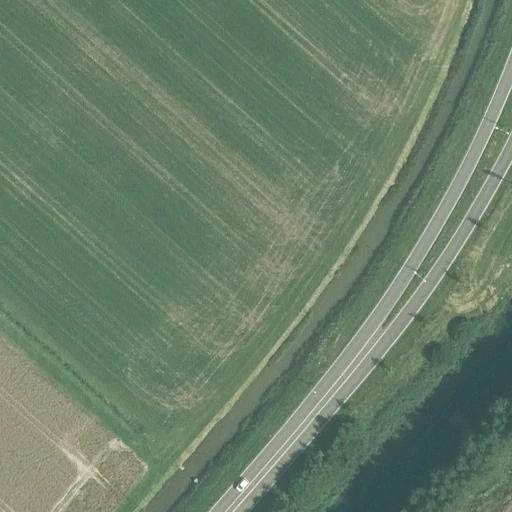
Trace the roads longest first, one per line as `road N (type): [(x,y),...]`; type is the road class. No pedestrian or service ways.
road 1 (secondary): [(511,61),(370,341)]
road 2 (secondary): [(370,341),(411,308),(511,144)]
road 3 (secondary): [(226,511),(370,341)]
